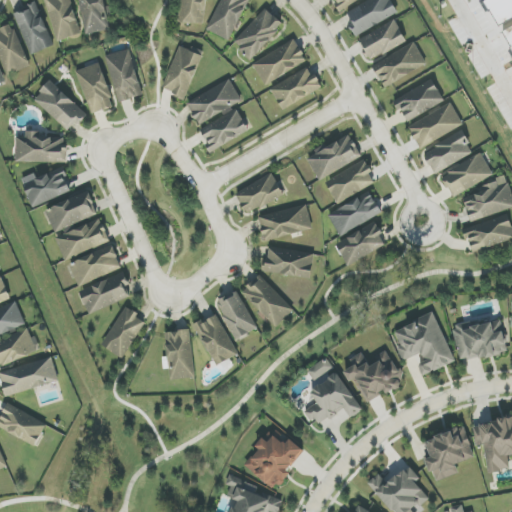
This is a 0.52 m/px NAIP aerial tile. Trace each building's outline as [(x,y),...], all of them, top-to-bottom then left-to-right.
[(45,0),(58,41),(82,34),(71,0),(45,0)] [(79,0),(87,35),(111,30),(104,0),(79,0)] [(207,0),(182,0),(179,21),(204,25),(207,0)] [(249,0),(221,0),(207,30),(230,41),(249,0)] [(333,0),(342,12),(359,0),(333,0)] [(349,25),(356,37),(399,14),(391,0),(370,0),(347,13),(352,23),(349,25)] [(511,19),(500,26),(486,0),(511,0),(511,19)] [(14,12),(32,56),(55,46),(36,3),(14,12)] [(233,44),(252,60),(284,26),(266,9),(233,44)] [(407,41),(394,20),(359,41),(371,61),(407,41)] [(0,56),(8,75),(30,66),(13,24),(0,29),(0,56)] [(511,49),(502,32),(511,26),(511,49)] [(265,86),(308,64),(296,41),(253,63),(265,86)] [(372,65),(384,88),(427,65),(415,42),(372,65)] [(186,99),(202,55),(179,47),(163,90),(186,99)] [(143,96),(131,49),(107,55),(119,102),(143,96)] [(77,71),(93,115),(115,106),(99,63),(77,71)] [(283,110),(323,88),(315,74),(312,76),(308,68),(271,89),(283,110)] [(200,126),(242,101),(229,79),(187,104),(200,126)] [(393,102),(398,111),(401,109),(408,121),(445,101),(433,80),(393,102)] [(69,132),(86,114),(51,81),(34,99),(69,132)] [(420,149),(464,126),(452,103),(409,126),(420,149)] [(200,128),(208,144),(206,144),(209,152),(249,133),(239,110),(200,128)] [(434,174),(474,154),(464,132),(423,152),(434,174)] [(16,137),(16,162),(66,164),(67,135),(26,134),(26,138),(16,137)] [(320,182),(363,156),(349,134),(307,160),(320,182)] [(442,177),(454,198),(494,175),(481,154),(442,177)] [(326,183),(338,205),(375,183),(370,175),(373,173),(365,160),(326,183)] [(33,208),(73,191),(63,168),(37,179),(35,173),(21,179),(33,208)] [(247,215),(284,195),(273,174),(236,193),(247,215)] [(471,222),(511,208),(511,192),(507,177),(482,186),(484,192),(464,199),(471,222)] [(99,214),(89,192),(46,210),(55,233),(99,214)] [(328,214),(340,237),(383,215),(371,192),(328,214)] [(313,230),(307,205),(259,217),(265,242),(313,230)] [(464,229),(472,253),(511,239),(511,225),(509,215),(464,229)] [(111,241),(101,219),(56,238),(66,261),(111,241)] [(386,245),(381,236),(383,234),(376,222),(336,245),(349,266),(386,245)] [(122,269),(113,246),(69,264),(79,287),(122,269)] [(315,254),(269,248),(265,272),(312,279),(315,254)] [(130,286),(126,274),(80,290),(88,313),(130,299),(126,287),(130,286)] [(294,312),(261,275),(241,293),(267,322),(269,320),(277,328),(294,312)] [(0,303),(11,299),(2,276),(0,276),(0,303)] [(236,340),(257,330),(239,292),(217,302),(236,340)] [(0,309),(0,335),(26,327),(18,303),(0,309)] [(124,359),(146,323),(137,318),(140,315),(126,306),(102,346),(124,359)] [(238,355),(217,314),(195,326),(216,367),(238,355)] [(455,363),(435,314),(395,331),(401,346),(397,347),(403,362),(422,354),(426,362),(419,365),(424,376),(455,363)] [(462,363),(509,352),(501,320),(476,326),(474,321),(453,326),(462,363)] [(0,366),(41,351),(35,336),(31,338),(28,330),(0,340),(0,366)] [(196,377),(189,330),(165,333),(172,380),(196,377)] [(368,404),(402,385),(398,378),(402,376),(389,353),(368,364),(362,353),(350,360),(354,367),(344,372),(351,383),(356,381),(368,404)] [(315,382),(334,368),(326,358),(308,372),(315,382)] [(0,372),(0,374),(5,396),(59,383),(53,359),(0,372)] [(363,410),(337,373),(310,392),(318,403),(306,411),(317,427),(341,411),(348,421),(363,410)] [(0,416),(0,427),(36,447),(48,425),(7,403),(0,416)] [(488,474),(510,469),(508,458),(511,457),(511,416),(477,425),(488,474)] [(475,458),(465,427),(425,441),(431,457),(427,459),(435,482),(459,474),(456,464),(475,458)] [(305,450),(288,439),(287,441),(274,432),(267,443),(264,440),(245,467),(277,490),(305,450)] [(0,470),(8,467),(0,448),(0,470)] [(369,483),(394,511),(413,511),(429,498),(416,483),(421,479),(409,466),(388,484),(379,474),(369,483)] [(266,511),(270,511),(279,511),(283,501),(257,492),(259,486),(230,476),(227,485),(231,487),(228,497),(237,500),(232,511),(266,511)]
